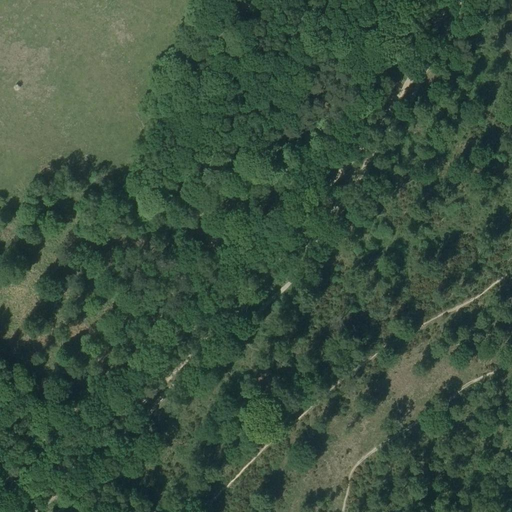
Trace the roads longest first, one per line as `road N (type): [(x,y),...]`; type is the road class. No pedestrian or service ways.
road 1 (track): [(450,0),(400,100),(319,194),(249,298),(35,511)]
road 2 (unknown): [(511,271),(347,372),(201,511)]
